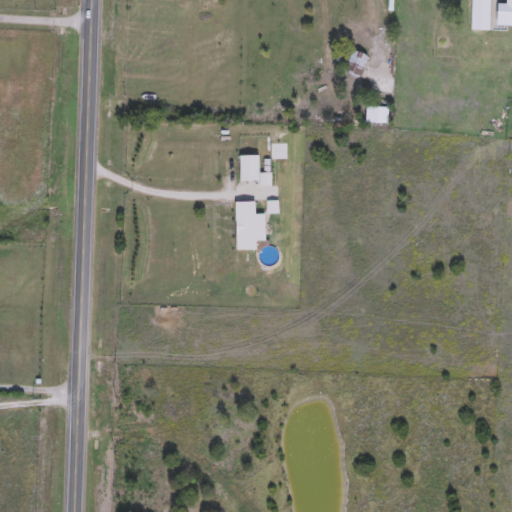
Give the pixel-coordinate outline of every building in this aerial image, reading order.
[(189,0),(189,11),(175,11),(175,0),(189,0)] [(511,27),(498,27),(498,1),(511,1),(511,27)] [(472,23),(472,2),(489,2),(489,23),(472,23)] [(361,78),(345,72),(352,50),(368,56),(361,78)] [(371,92),(373,76),(393,79),(392,95),(371,92)] [(0,441),(0,423),(15,450),(8,454),(0,441)]
